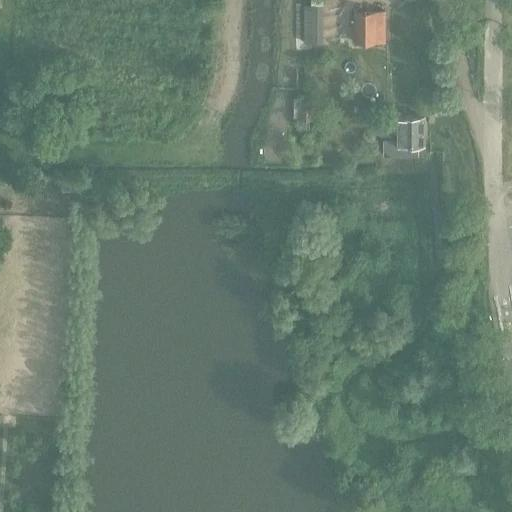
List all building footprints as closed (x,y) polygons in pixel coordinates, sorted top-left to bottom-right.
[(305,6),(305,43),(317,43),(317,6),(305,6)] [(355,44),(385,43),(385,11),(355,12),(355,44)] [(315,118),(316,106),(299,105),(299,117),(315,118)] [(384,141),(384,155),(417,154),(417,146),(424,146),(424,117),(390,117),(390,126),(397,126),(398,141),(384,141)] [(76,193),(76,179),(62,179),(62,193),(76,193)]
